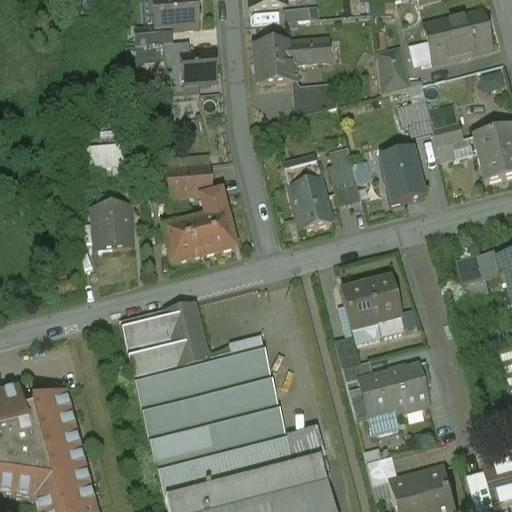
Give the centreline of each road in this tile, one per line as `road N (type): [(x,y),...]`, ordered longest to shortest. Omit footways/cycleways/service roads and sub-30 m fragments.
road 1 (residential): [(0,340),(274,267)]
road 2 (residential): [(230,0),(237,97),(274,267)]
road 3 (residential): [(409,234),(472,445),(511,435)]
road 4 (residential): [(274,267),(409,234)]
